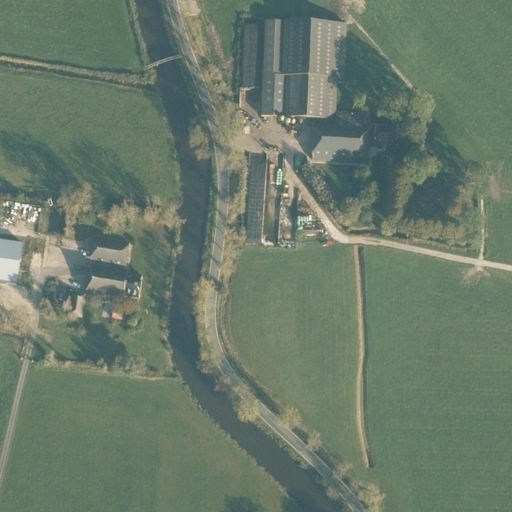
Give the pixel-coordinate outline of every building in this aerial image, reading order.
[(345,25),(265,21),(261,118),(314,120),(312,161),(367,164),(368,143),(395,145),(396,130),(383,129),(384,121),(369,120),(368,127),(362,127),(363,114),(333,111),(334,79),(343,79),(345,25)] [(296,155),(296,167),(304,167),(305,155),(296,155)] [(264,243),(265,197),(248,197),(248,243),(264,243)] [(297,245),(298,228),(280,228),(280,245),(297,245)] [(130,236),(95,230),(85,294),(123,301),(124,298),(138,300),(142,277),(127,275),(128,271),(125,271),(130,236)] [(0,281),(17,284),(22,244),(0,240),(0,281)] [(86,297),(72,294),(68,316),(83,319),(86,297)] [(114,311),(113,319),(124,320),(124,311),(114,311)]
